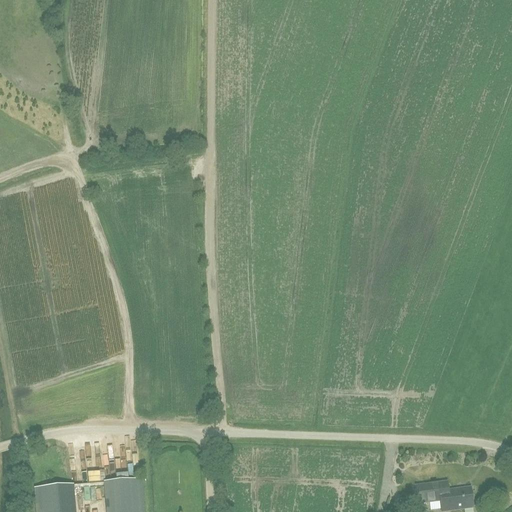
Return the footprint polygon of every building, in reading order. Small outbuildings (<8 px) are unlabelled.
[(99,454),(86,457),(88,466),(101,464),(99,454)] [(86,480),(104,478),(103,468),(85,470),(86,480)] [(146,511),(144,481),(108,483),(109,511),(146,511)] [(448,492),(447,487),(448,487),(447,483),(416,487),(418,505),(440,502),(439,493),(448,492)] [(440,502),(441,511),(443,511),(450,511),(473,507),(472,501),(474,499),(473,495),(471,494),(471,488),(448,491),(448,487),(447,487),(448,492),(439,493),(440,502)] [(69,511),(68,488),(39,489),(40,511),(69,511)]
